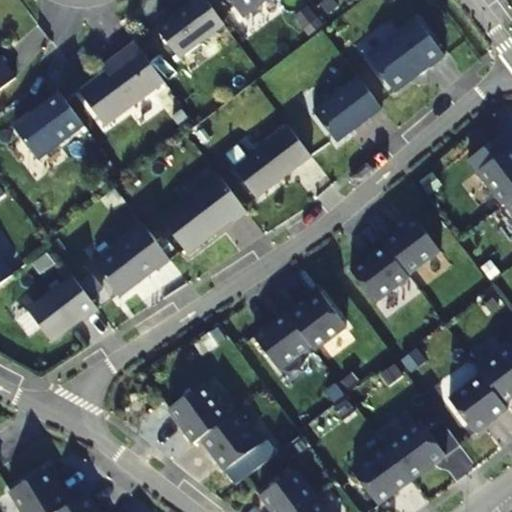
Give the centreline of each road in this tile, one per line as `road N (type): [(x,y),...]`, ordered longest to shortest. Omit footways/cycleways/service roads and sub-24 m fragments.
road 1 (residential): [(55,415),(319,231),(511,71)]
road 2 (residential): [(196,511),(102,440),(55,415)]
